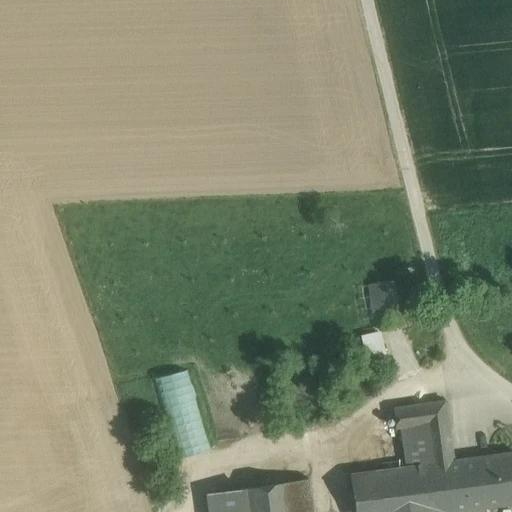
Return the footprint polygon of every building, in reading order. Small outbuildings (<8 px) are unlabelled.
[(392,280),(368,284),(375,328),(399,324),(392,280)] [(383,329),(359,334),(365,358),(389,353),(383,329)] [(179,456),(208,449),(188,368),(159,375),(179,456)] [(445,400),(393,408),(396,427),(400,427),(406,466),(444,461),(453,460),(445,400)] [(511,451),(453,460),(444,461),(451,511),(452,511),(511,503),(511,451)] [(406,466),(350,474),(354,511),(451,511),(452,511),(451,511),(444,461),(406,466)] [(312,511),(308,480),(288,482),(291,511),(312,511)] [(291,511),(288,482),(242,488),(244,511),(291,511)] [(244,511),(242,488),(205,493),(207,511),(244,511)]
